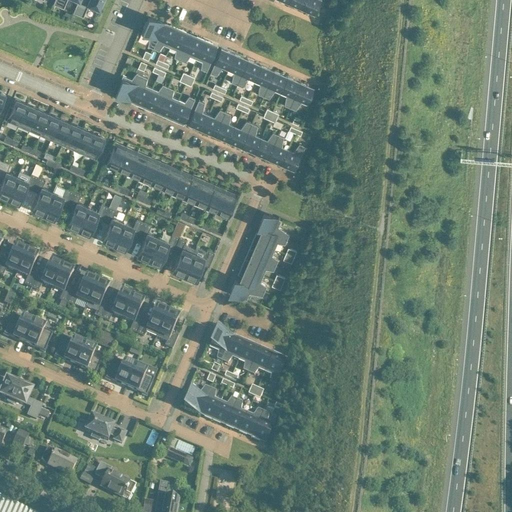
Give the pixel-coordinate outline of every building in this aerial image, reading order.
[(77,0),(73,12),(83,17),(89,4),(98,8),(102,0),(77,0)] [(301,10),(305,0),(289,0),(288,4),(301,10)] [(305,0),(301,10),(314,16),(321,0),(305,0)] [(153,48),(164,23),(148,16),(140,35),(149,39),(148,46),(153,48)] [(169,48),(178,28),(170,24),(170,26),(164,23),(153,48),(159,51),(163,45),(169,48)] [(180,60),(190,35),(185,32),(186,31),(178,28),(169,48),(176,50),(174,58),(180,60)] [(196,59),(204,39),(197,36),(196,37),(190,35),(180,60),(185,62),(190,56),(196,59)] [(206,71),(217,46),(211,44),(212,42),(204,39),(196,59),(202,62),(200,69),(206,71)] [(227,70),(234,54),(221,48),(210,73),(216,76),(222,68),(227,70)] [(145,52),(142,58),(148,60),(151,54),(145,52)] [(237,85),(248,60),(234,54),(227,70),(233,73),(231,82),(237,85)] [(254,82),(261,65),(248,60),(237,85),(242,87),(248,79),(254,82)] [(141,61),(138,68),(144,71),(147,64),(141,61)] [(194,73),(197,65),(186,61),(183,69),(194,73)] [(263,96),(274,71),(261,65),(254,82),(260,84),(258,94),(263,96)] [(280,93),(287,77),(274,71),(263,96),(269,99),(275,91),(280,93)] [(130,100),(141,76),(136,73),(131,79),(123,75),(115,94),(130,100)] [(143,108),(152,88),(145,85),(147,78),(141,76),(130,100),(136,103),(135,104),(143,108)] [(290,108),(301,83),(287,77),(280,93),(286,96),(284,105),(290,108)] [(314,89),(301,83),(290,108),(295,110),(301,102),(307,105),(314,89)] [(157,112),(168,87),(162,85),(158,91),(152,88),(143,108),(151,111),(152,109),(157,112)] [(170,119),(178,99),(172,97),(173,89),(168,87),(157,112),(163,114),(162,116),(170,119)] [(184,124),(195,99),(189,96),(184,102),(178,99),(170,119),(177,122),(178,121),(184,124)] [(18,125),(27,104),(15,99),(12,107),(10,106),(4,119),(18,125)] [(201,131),(208,115),(202,112),(204,103),(198,100),(187,125),(201,131)] [(29,130),(38,109),(27,104),(18,125),(29,130)] [(40,135),(49,114),(38,109),(29,130),(40,135)] [(214,137),(225,112),(220,109),(214,117),(208,115),(201,131),(214,137)] [(227,143),(234,126),(229,124),(231,114),(225,112),(214,137),(227,143)] [(51,140),(60,119),(49,114),(40,135),(51,140)] [(62,144),(71,124),(60,119),(51,140),(62,144)] [(241,148),(251,123),(246,121),(240,129),(234,126),(227,143),(241,148)] [(254,154),(261,138),(255,135),(257,126),(251,123),(241,148),(254,154)] [(73,149),(82,128),(71,124),(62,144),(73,149)] [(84,154),(93,133),(82,128),(73,149),(84,154)] [(267,160),(278,135),(272,132),(267,140),(261,138),(254,154),(267,160)] [(98,160),(103,147),(101,146),(104,138),(93,133),(84,154),(98,160)] [(280,165),(287,149),(282,147),(283,137),(278,135),(267,160),(280,165)] [(10,144),(12,138),(5,136),(3,141),(10,144)] [(19,141),(12,138),(10,144),(16,147),(19,141)] [(117,169),(126,148),(115,143),(111,150),(109,149),(103,163),(117,169)] [(293,152),(287,149),(280,165),(294,171),(305,146),(299,144),(293,152)] [(32,153),(34,148),(27,145),(25,151),(32,153)] [(41,151),(34,148),(32,153),(38,156),(41,151)] [(128,173),(137,152),(126,148),(117,169),(128,173)] [(139,178),(148,157),(137,152),(128,173),(139,178)] [(71,159),(85,164),(87,158),(73,153),(71,159)] [(150,183),(159,162),(148,157),(139,178),(150,183)] [(52,167),(54,161),(48,158),(45,164),(52,167)] [(7,200),(17,176),(17,175),(17,177),(6,172),(10,164),(3,161),(0,167),(0,175),(3,177),(0,184),(0,195),(7,198),(7,199),(7,200)] [(61,164),(54,161),(52,167),(59,170),(61,164)] [(161,188),(170,167),(159,162),(150,183),(161,188)] [(76,173),(78,167),(71,164),(69,170),(76,173)] [(85,170),(78,167),(76,173),(82,175),(85,170)] [(172,192),(181,171),(170,167),(161,188),(172,192)] [(17,176),(7,200),(8,199),(19,203),(26,187),(32,190),(38,176),(31,173),(30,176),(19,171),(17,176)] [(183,197),(192,176),(181,171),(172,192),(183,197)] [(42,215),(53,191),(52,191),(52,192),(42,187),(45,179),(38,176),(32,190),(39,193),(31,209),(42,214),(42,215)] [(194,202),(203,181),(192,176),(183,197),(194,202)] [(105,179),(102,184),(109,187),(111,182),(105,179)] [(205,207),(214,186),(203,181),(194,202),(205,207)] [(120,192),(122,186),(116,183),(113,189),(120,192)] [(139,183),(138,189),(152,191),(153,185),(139,183)] [(129,189),(122,186),(120,192),(127,195),(129,189)] [(216,212),(225,191),(214,186),(205,207),(216,212)] [(61,202),(67,205),(73,192),(66,189),(63,197),(53,192),(53,191),(42,215),(43,215),(43,214),(54,219),(61,202)] [(237,196),(225,191),(216,212),(230,218),(236,204),(233,203),(237,196)] [(77,230),(88,206),(87,206),(87,207),(77,203),(80,195),(73,192),(67,205),(74,208),(67,224),(78,229),(77,230)] [(142,201),(144,196),(138,193),(135,198),(142,201)] [(114,194),(111,200),(118,203),(121,197),(114,194)] [(151,199),(144,196),(142,201),(149,204),(151,199)] [(188,199),(185,205),(195,210),(198,204),(188,199)] [(103,220),(108,207),(102,204),(98,212),(88,207),(88,206),(77,230),(78,230),(78,229),(89,234),(96,218),(103,220)] [(162,215),(165,209),(158,206),(156,212),(162,215)] [(113,245),(123,222),(123,221),(122,222),(112,218),(115,210),(108,207),(103,220),(109,223),(102,239),(113,244),(112,245),(113,245)] [(171,212),(165,209),(162,215),(169,217),(171,212)] [(186,220),(188,215),(182,212),(179,218),(186,220)] [(282,220),(265,213),(259,226),(263,228),(261,233),(257,231),(250,248),(254,249),(249,259),(245,258),(238,274),(242,276),(240,280),(236,279),(230,293),(247,300),(250,293),(263,296),(267,286),(261,282),(264,275),(267,269),(274,271),(279,260),(273,255),(275,249),(278,243),(285,244),(290,234),(279,226),(282,220)] [(195,218),(188,215),(186,220),(193,223),(195,218)] [(132,233),(138,236),(144,222),(137,219),(133,227),(123,223),(123,222),(113,245),(113,246),(114,245),(124,249),(132,233)] [(148,261),(158,237),(157,238),(147,233),(151,225),(144,222),(138,236),(144,238),(137,255),(148,259),(148,261)] [(208,230),(210,225),(204,222),(201,227),(208,230)] [(217,227),(210,225),(208,230),(215,233),(217,227)] [(167,248),(173,251),(179,237),(172,234),(169,243),(158,238),(159,237),(158,237),(148,261),(149,260),(160,265),(167,248)] [(183,276),(195,248),(184,244),(186,240),(179,237),(173,251),(179,254),(172,270),(183,275),(183,276)] [(17,273),(27,250),(27,249),(26,250),(15,246),(8,262),(2,259),(0,263),(0,274),(3,276),(7,268),(17,272),(16,273),(17,273)] [(202,264),(209,266),(214,253),(207,250),(207,251),(196,246),(195,248),(183,276),(184,276),(184,275),(195,280),(202,264)] [(289,248),(286,254),(294,257),(297,251),(289,248)] [(31,272),(38,255),(27,251),(28,250),(27,250),(17,273),(18,272),(28,277),(24,285),(31,288),(37,274),(31,272)] [(292,263),(294,257),(286,254),(284,259),(292,263)] [(52,289),(62,265),(62,266),(51,261),(44,277),(37,274),(31,288),(38,291),(42,283),(52,287),(52,288),(52,289)] [(63,265),(62,265),(52,289),(53,288),(63,292),(60,300),(67,303),(73,290),(66,287),(73,271),(62,266),(63,265)] [(277,274),(275,280),(283,284),(285,278),(277,274)] [(87,304),(98,280),(97,280),(97,281),(86,276),(79,292),(73,290),(67,303),(74,306),(77,298),(87,303),(87,304)] [(87,304),(86,307),(96,312),(95,316),(102,319),(108,305),(102,302),(109,286),(98,281),(98,280),(87,304)] [(280,289),(283,284),(275,280),(272,286),(280,289)] [(123,319),(133,295),(132,296),(121,291),(114,308),(108,305),(102,319),(109,322),(112,313),(123,318),(122,319),(123,319)] [(133,296),(133,295),(123,319),(123,318),(134,323),(130,331),(137,334),(143,320),(137,318),(144,301),(133,297),(133,296)] [(156,338),(168,311),(167,312),(156,307),(149,323),(143,320),(137,334),(144,337),(146,333),(156,338)] [(168,311),(156,338),(167,342),(165,346),(173,349),(179,336),(172,333),(179,317),(168,312),(168,311)] [(24,343),(34,320),(33,321),(22,316),(21,320),(12,316),(4,334),(14,339),(15,338),(24,342),(24,343)] [(34,321),(34,320),(24,343),(25,343),(25,342),(35,346),(34,347),(44,352),(52,334),(43,330),(45,326),(34,322),(34,321)] [(222,362),(233,337),(217,330),(209,348),(218,352),(216,359),(222,362)] [(104,333),(99,345),(111,350),(116,338),(104,333)] [(238,361),(247,341),(239,338),(238,339),(233,337),(222,362),(228,364),(232,358),(238,361)] [(75,365),(85,343),(85,342),(84,343),(73,339),(72,342),(63,339),(55,356),(65,361),(66,360),(75,364),(75,365)] [(259,348),(254,346),(254,344),(247,341),(238,361),(244,363),(243,371),(248,373),(259,348)] [(85,343),(75,365),(76,365),(76,364),(86,369),(85,370),(95,374),(103,356),(94,352),(96,348),(85,344),(85,343)] [(272,354),(267,351),(268,350),(259,346),(259,348),(248,373),(254,376),(258,369),(264,372),(272,354)] [(275,385),(286,360),(280,357),(281,356),(273,352),(272,354),(264,372),(271,375),(269,382),(275,385)] [(126,387),(136,365),(136,364),(135,365),(124,361),(123,364),(114,361),(106,379),(116,383),(117,382),(126,386),(126,387)] [(136,365),(126,387),(127,388),(127,387),(136,391),(136,392),(146,396),(154,378),(145,374),(147,371),(136,366),(136,365)] [(214,365),(211,371),(217,373),(219,368),(214,365)] [(213,383),(215,377),(210,374),(207,380),(213,383)] [(32,390),(7,379),(0,394),(9,399),(7,402),(14,405),(16,402),(25,406),(25,405),(31,407),(27,416),(36,420),(42,406),(28,399),(32,390)] [(199,414),(210,389),(205,386),(200,392),(191,389),(183,407),(199,414)] [(212,421),(221,401),(214,398),(216,391),(210,389),(199,414),(205,416),(204,418),(212,421)] [(226,425),(237,400),(231,398),(227,404),(221,401),(212,421),(220,424),(220,423),(225,425),(226,425)] [(239,431),(247,413),(241,410),(242,403),(237,400),(226,425),(225,425),(225,426),(233,430),(233,429),(239,431)] [(252,437),(263,412),(258,409),(253,415),(247,413),(239,431),(238,432),(246,436),(247,434),(252,437)] [(266,443),(274,424),(267,421),(269,414),(263,412),(252,437),(251,438),(259,441),(260,440),(266,443)] [(113,440),(122,444),(126,433),(118,429),(117,432),(113,430),(115,426),(91,416),(85,431),(92,434),(91,438),(99,441),(100,437),(108,441),(110,436),(114,438),(113,440)] [(19,431),(12,444),(21,449),(23,445),(26,439),(28,435),(19,431)] [(169,438),(167,446),(186,452),(189,443),(169,438)] [(48,447),(41,461),(48,465),(69,476),(76,462),(48,447)] [(33,457),(36,451),(31,448),(27,455),(33,457)] [(169,449),(166,457),(183,464),(186,457),(169,449)] [(110,471),(111,469),(100,463),(94,475),(104,480),(101,487),(129,501),(132,496),(130,496),(136,484),(110,471)] [(89,465),(81,480),(90,485),(94,479),(90,477),(94,468),(89,465)] [(176,511),(178,498),(166,496),(168,484),(160,483),(155,511),(176,511)]
